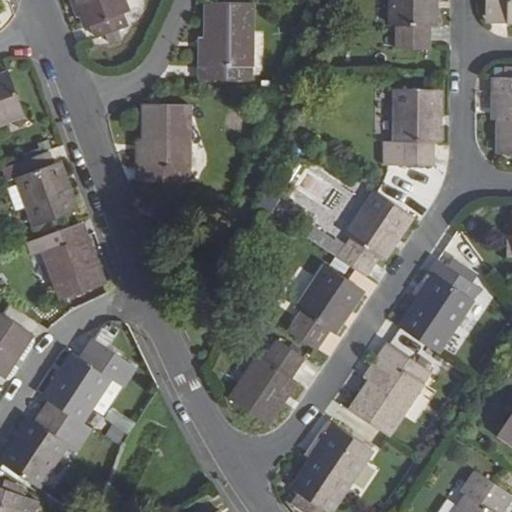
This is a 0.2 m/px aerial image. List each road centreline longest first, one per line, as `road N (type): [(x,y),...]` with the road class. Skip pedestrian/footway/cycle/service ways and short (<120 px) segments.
road 1 (residential): [(239,469),(289,434),(429,241),(461,179)]
road 2 (residential): [(79,103),(146,294)]
road 3 (residential): [(146,294),(61,333),(0,421)]
road 4 (residential): [(146,294),(239,469)]
road 5 (residential): [(461,179),(466,0)]
road 6 (residential): [(187,0),(158,60),(134,85),(79,103)]
